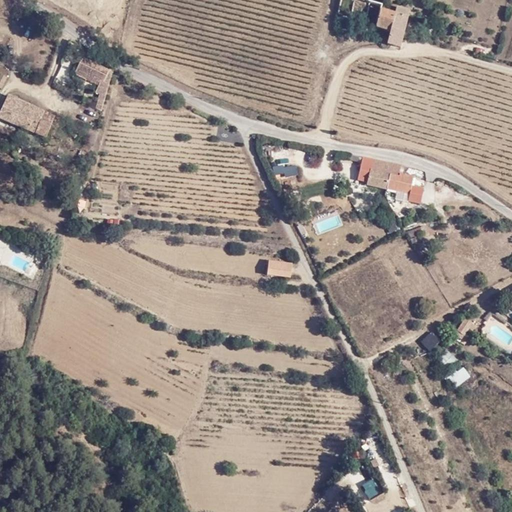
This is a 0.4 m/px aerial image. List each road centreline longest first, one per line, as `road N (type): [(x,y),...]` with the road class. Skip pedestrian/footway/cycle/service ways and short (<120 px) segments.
road 1 (unclassified): [(250,127),(250,143),(364,370),(424,511)]
road 2 (residential): [(250,127),(427,167),(511,217)]
road 3 (residential): [(23,0),(119,68),(250,127)]
